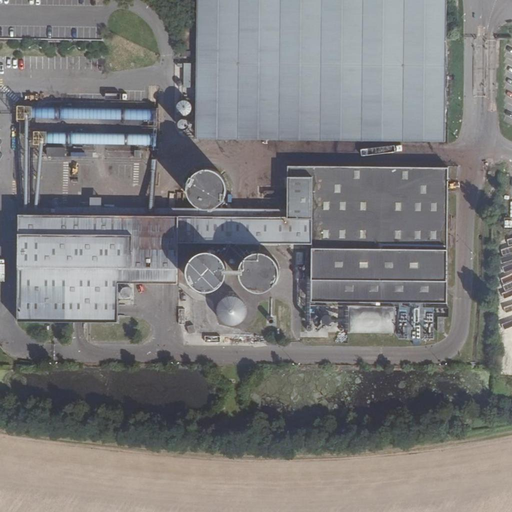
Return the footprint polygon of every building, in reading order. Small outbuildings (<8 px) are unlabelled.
[(440,0),(190,0),(189,141),(438,144),(440,0)] [(45,134),(45,142),(63,142),(62,134),(45,134)] [(45,157),(65,157),(65,146),(45,147),(45,157)] [(284,219),(14,214),(13,321),(114,323),(115,284),(174,285),(175,242),(308,245),(307,302),(443,305),(445,170),(285,167),(284,219)] [(217,199),(218,196),(219,192),(219,189),(218,185),(216,182),(214,179),(212,176),(209,174),(205,173),(202,172),(198,172),(194,172),(191,174),(188,176),(185,178),(183,181),(181,184),(180,188),(180,191),(181,195),(182,198),(183,202),(186,205),(189,207),(192,209),(195,210),(199,210),(203,210),(206,209),(209,207),(212,205),(215,203),(217,199)] [(217,279),(218,275),(218,272),(218,268),(217,264),(215,261),(212,258),(209,256),(206,255),(202,253),(199,253),(195,254),(192,255),(188,256),(185,259),(183,261),(181,265),(180,268),(179,272),(180,275),(181,279),(182,282),(184,285),(187,288),(190,290),(194,291),(197,292),(201,292),(205,291),(208,290),(211,288),(214,285),(216,282),(217,279)] [(269,280),(270,276),(270,272),(269,269),(268,265),(266,262),(264,259),(261,257),(258,256),(254,255),(251,254),(247,255),(243,256),(240,258),(237,260),(235,263),(233,266),(232,269),(232,273),(232,276),(233,280),(234,283),(236,286),(239,289),(242,291),(246,292),(249,293),(253,293),(256,292),(260,290),(263,288),(265,286),(268,283),(269,280)] [(236,320),(237,317),(238,314),(238,312),(237,309),(236,306),(234,304),(232,302),(230,301),(227,299),(225,299),(222,299),(219,299),(216,300),(214,302),(212,304),(210,306),(209,308),(208,311),(208,314),(208,317),(209,319),(211,322),(212,324),(215,326),(217,327),(220,328),(223,328),(225,328),(228,327),(231,326),(233,324),(235,322),(236,320)] [(387,310),(340,309),(340,336),(386,337),(387,310)] [(424,312),(416,312),(416,342),(423,342),(424,312)]
